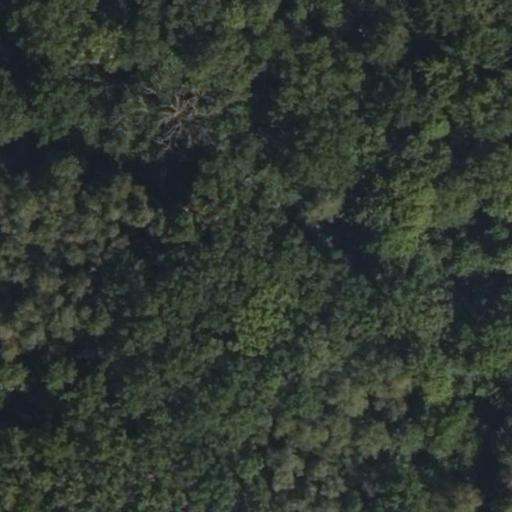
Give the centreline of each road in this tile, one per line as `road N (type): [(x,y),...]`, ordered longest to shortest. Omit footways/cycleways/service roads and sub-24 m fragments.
road 1 (track): [(511,383),(469,342),(319,238),(0,54)]
road 2 (track): [(134,0),(145,138)]
